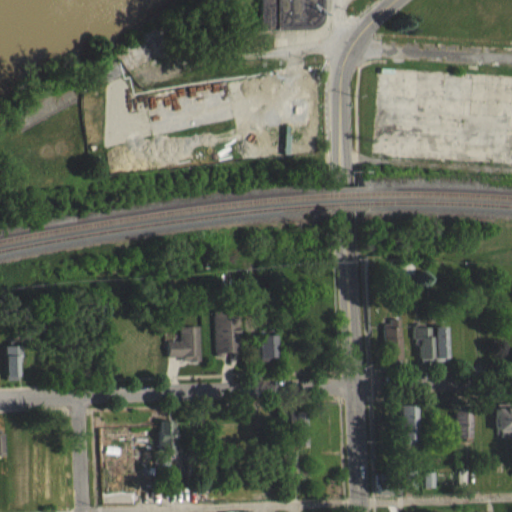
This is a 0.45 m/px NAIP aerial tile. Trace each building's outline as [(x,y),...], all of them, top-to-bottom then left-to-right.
[(257,0),(258,36),(309,35),(317,32),(320,29),(322,25),(322,23),(322,20),(321,0),(257,0)] [(397,263),(415,263),(415,273),(397,273),(397,263)] [(235,308),(238,350),(215,351),(212,309),(235,308)] [(398,317),(399,358),(397,358),(397,362),(384,363),(384,359),(383,359),(382,326),(388,326),(388,318),(398,317)] [(429,326),(430,361),(418,361),(417,343),(413,343),(413,338),(411,338),(411,326),(413,326),(413,323),(422,323),(422,326),(429,326)] [(197,324),(199,360),(187,361),(187,358),(179,359),(179,354),(166,355),(166,340),(179,339),(178,325),(197,324)] [(444,326),(445,361),(432,361),(431,326),(444,326)] [(272,333),(274,359),(257,360),(257,356),(256,356),(255,334),(272,333)] [(19,344),(19,355),(16,355),(16,379),(5,379),(5,375),(3,375),(3,345),(19,344)] [(494,407),(496,407),(495,402),(511,402),(511,407),(511,436),(500,436),(500,429),(495,429),(494,407)] [(412,403),(413,440),(397,441),(395,404),(412,403)] [(469,404),(453,405),(453,436),(464,436),(464,440),(469,440),(469,436),(470,436),(469,404)] [(287,411),(288,445),(305,444),(305,411),(287,411)] [(168,419),(168,420),(172,420),(173,453),(161,453),(161,450),(157,450),(156,419),(168,419)] [(415,470),(415,487),(402,487),(402,470),(415,470)] [(433,470),(434,486),(423,486),(423,470),(433,470)] [(396,472),(396,493),(374,493),(374,473),(396,472)] [(433,479),(422,479),(423,495),(433,494),(433,479)]
